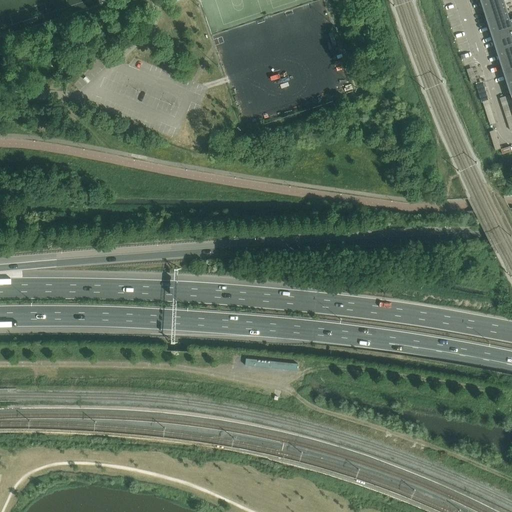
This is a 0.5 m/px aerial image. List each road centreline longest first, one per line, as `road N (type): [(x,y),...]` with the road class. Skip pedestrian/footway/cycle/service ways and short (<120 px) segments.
road 1 (motorway): [(511,333),(325,303),(0,288)]
road 2 (motorway): [(0,317),(323,332),(511,361)]
road 3 (motorway): [(511,233),(0,269)]
road 4 (unknown): [(462,0),(511,133)]
